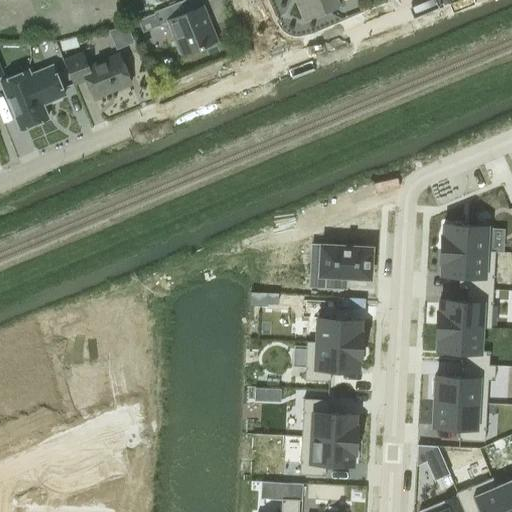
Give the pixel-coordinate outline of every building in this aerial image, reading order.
[(343,3),(342,0),(297,0),(305,19),(343,3)] [(182,53),(215,40),(202,7),(179,16),(174,3),(154,11),(160,25),(169,21),(182,53)] [(113,29),(118,47),(135,42),(129,24),(113,29)] [(93,98),(130,83),(118,54),(87,66),(82,52),(63,60),(73,84),(85,79),(93,98)] [(64,95),(51,65),(29,75),(27,70),(0,80),(0,82),(19,129),(47,118),(41,104),(64,95)] [(441,234),(440,248),(490,251),(490,250),(491,226),(444,224),(443,234),(441,234)] [(311,244),(309,286),(341,288),(341,276),(347,276),(369,277),(371,247),(311,244)] [(440,248),(440,263),(441,263),(441,273),(468,275),(467,288),(493,289),(495,250),(490,250),(490,251),(440,248)] [(437,310),(436,324),(481,327),(481,328),(491,328),(493,289),(467,288),(466,301),(439,299),(439,310),(437,310)] [(278,293),(267,292),(267,302),(278,303),(278,293)] [(316,342),(316,343),(361,345),(361,331),(360,331),(360,320),(317,318),(316,342)] [(436,324),(435,338),(437,339),(437,349),(463,351),(463,364),(488,365),(488,364),(489,358),(489,351),(480,350),(481,328),(481,327),(436,324)] [(306,341),(304,380),(330,381),(331,368),(357,370),(358,359),(360,359),(361,345),(316,343),(316,342),(306,341)] [(432,381),(432,395),(434,395),(434,400),(486,403),(488,379),(494,380),(495,365),(488,364),(488,365),(463,364),(462,376),(435,375),(435,381),(432,381)] [(281,388),(268,388),(268,401),(280,401),(281,388)] [(303,398),(301,436),(355,439),(356,425),(354,425),(355,414),(328,412),(329,400),(303,398)] [(434,400),(432,425),(459,426),(458,439),(484,441),(486,403),(434,400)] [(301,436),(299,474),(325,475),(326,462),(352,464),(353,453),(355,453),(355,439),(301,436)] [(437,445),(417,444),(416,465),(425,461),(441,454),(437,445)] [(492,477),(455,492),(456,495),(457,495),(464,511),(474,511),(478,511),(505,511),(494,486),(496,486),(492,477)] [(511,511),(511,478),(496,486),(494,486),(505,511),(511,511)] [(418,511),(464,511),(457,495),(456,495),(418,511)] [(297,511),(299,499),(281,498),(280,511),(297,511)]
